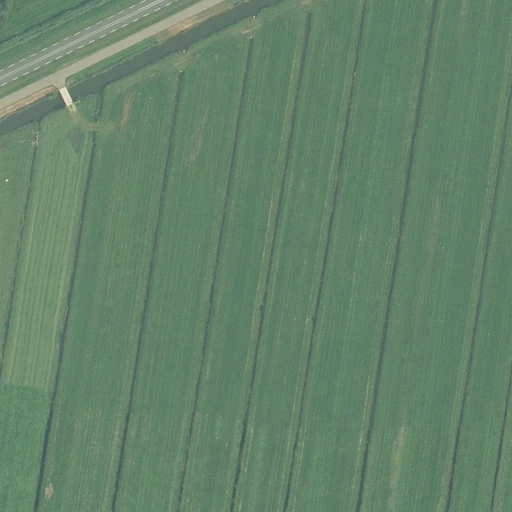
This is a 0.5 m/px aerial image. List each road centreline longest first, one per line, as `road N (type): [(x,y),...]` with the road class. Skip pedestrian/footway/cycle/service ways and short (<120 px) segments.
road 1 (track): [(120,204),(128,133),(75,110),(18,149),(4,221)]
road 2 (unclassified): [(0,103),(213,0)]
road 3 (primary): [(0,78),(154,0)]
